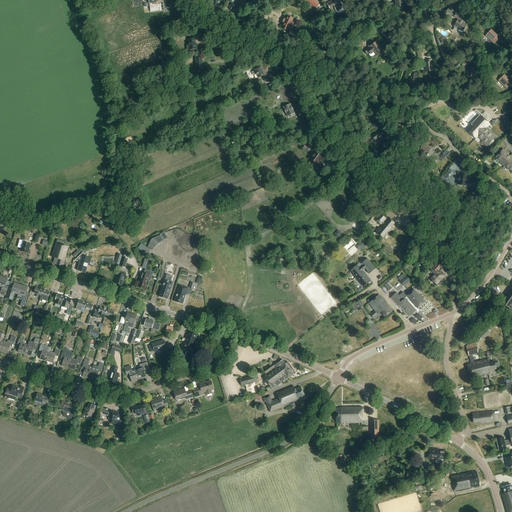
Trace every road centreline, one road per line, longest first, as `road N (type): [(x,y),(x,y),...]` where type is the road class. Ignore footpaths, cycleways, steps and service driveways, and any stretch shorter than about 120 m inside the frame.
road 1 (residential): [(230,332),(214,367),(120,397),(0,361)]
road 2 (unclassified): [(126,511),(284,444),(338,377)]
road 3 (tertiary): [(230,332),(0,261)]
road 4 (track): [(314,102),(293,56),(183,0)]
road 5 (track): [(511,198),(395,93)]
road 6 (tertiary): [(458,441),(338,377)]
road 7 (track): [(395,93),(445,83),(427,0)]
road 8 (unclassified): [(338,377),(353,356),(453,312)]
road 9 (unclassified): [(458,441),(465,426),(446,358),(453,312)]
